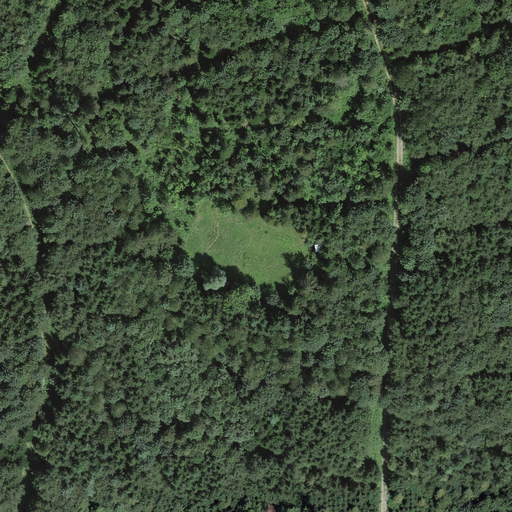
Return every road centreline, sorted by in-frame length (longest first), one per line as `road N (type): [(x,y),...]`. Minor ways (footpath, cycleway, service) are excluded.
road 1 (track): [(362,0),(397,99),(384,511)]
road 2 (track): [(17,511),(44,353),(37,249),(0,157)]
